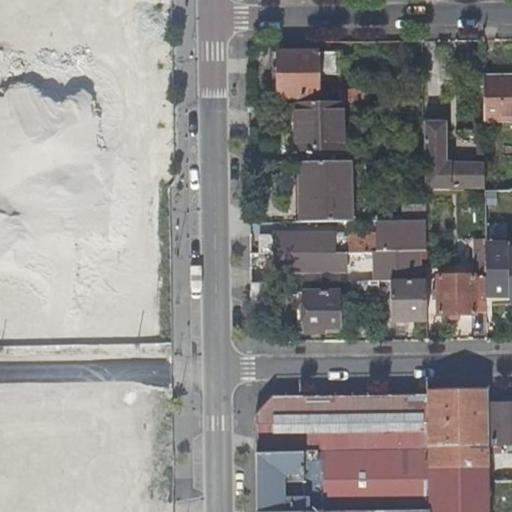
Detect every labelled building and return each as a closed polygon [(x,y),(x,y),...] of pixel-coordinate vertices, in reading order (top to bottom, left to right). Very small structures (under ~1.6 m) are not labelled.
[(338,50),(278,51),(278,95),(317,95),(317,73),(338,73),(338,50)] [(485,72),(483,72),(484,118),(484,120),(485,120),(486,117),(511,116),(511,74),(485,75),(485,72)] [(337,89),(337,101),(368,100),(367,89),(337,89)] [(343,147),(342,105),(295,105),(296,148),(343,147)] [(475,138),(479,138),(484,138),(484,120),(484,118),(475,119),(475,138)] [(426,163),(424,163),(425,190),(448,189),(448,184),(485,183),(484,159),(479,159),(452,159),(451,150),(445,150),(444,119),(426,119),(426,163)] [(297,161),(299,221),(350,220),(349,160),(297,161)] [(402,203),(403,219),(425,219),(425,203),(402,203)] [(380,220),(381,251),(421,250),(426,250),(425,219),(403,219),(380,220)] [(260,234),(260,253),(273,252),(325,252),(335,252),(335,233),(260,234)] [(510,240),(485,241),(485,264),(486,276),(486,300),(509,299),(509,306),(511,306),(511,246),(510,247),(510,240)] [(421,279),(421,250),(381,251),(371,251),(372,280),(378,280),(391,279),(403,279),(421,279)] [(325,264),(325,252),(273,252),(273,270),(314,270),(314,266),(325,266),(325,264)] [(352,254),(351,271),(367,272),(367,254),(352,254)] [(475,311),(488,311),(486,300),(486,276),(475,276),(475,274),(437,275),(438,285),(433,285),(433,300),(438,300),(438,313),(475,313),(475,311)] [(392,319),(427,318),(427,279),(421,279),(403,279),(391,279),(392,319)] [(379,310),(378,280),(372,280),(351,280),(351,311),(379,310)] [(304,332),(352,331),(351,317),(339,317),(338,290),(303,291),(304,332)] [(449,445),(489,444),(488,388),(427,389),(427,394),(429,449),(429,468),(449,467),(449,445)] [(255,414),(256,452),(429,449),(427,394),(270,397),(255,414)] [(493,443),(511,442),(511,402),(492,403),(493,443)] [(449,445),(449,467),(457,467),(457,468),(490,467),(489,444),(449,445)] [(511,481),(511,447),(497,447),(496,481),(511,481)] [(322,458),(322,511),(429,509),(429,468),(429,449),(256,452),(256,511),(272,511),(284,511),(282,481),(303,481),(303,458),(322,458)] [(282,481),(284,511),(322,511),(322,458),(303,458),(303,481),(282,481)] [(448,511),(449,467),(429,468),(429,509),(429,511),(448,511)] [(457,467),(449,467),(448,511),(490,511),(490,467),(457,468),(457,467)]
